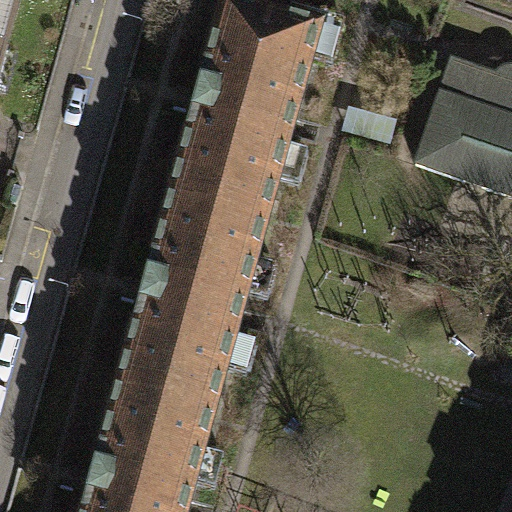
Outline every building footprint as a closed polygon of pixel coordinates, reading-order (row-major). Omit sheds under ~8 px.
[(0,0),(0,56),(16,0),(0,0)] [(324,27),(227,0),(173,192),(270,219),(324,27)] [(511,80),(452,60),(416,165),(511,197),(511,80)] [(216,412),(270,219),(173,192),(118,384),(216,412)] [(187,511),(216,412),(118,384),(81,511),(187,511)]
